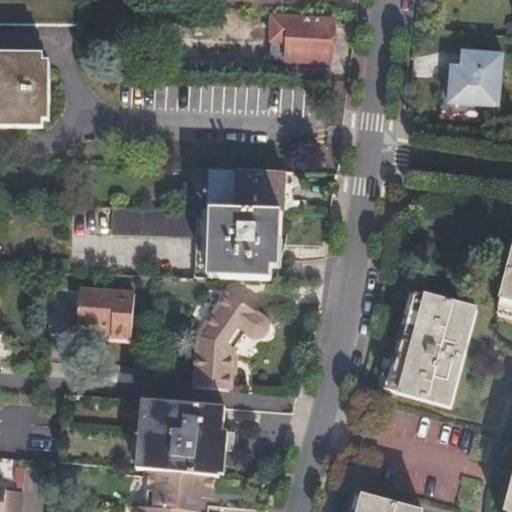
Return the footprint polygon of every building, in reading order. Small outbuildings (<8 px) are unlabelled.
[(171,1),(143,0),(143,10),(170,11),(171,1)] [(190,41),(192,12),(170,11),(143,10),(142,38),(190,41)] [(288,62),(331,63),(333,21),(272,19),(271,59),(288,59),(288,62)] [(460,104),(499,108),(505,55),(466,51),(460,104)] [(0,130),(42,131),(44,108),(50,108),(51,82),(44,82),(45,58),(0,57),(0,130)] [(284,215),(286,172),(204,170),(202,212),(284,215)] [(283,243),(284,215),(202,212),(115,210),(114,237),(198,240),(196,280),(273,283),(275,242),(283,243)] [(511,258),(498,308),(511,311),(511,258)] [(112,336),(129,338),(133,294),(79,289),(76,326),(112,329),(112,336)] [(245,331),(251,335),(257,337),(261,335),(264,333),(266,331),(267,326),(267,322),(265,319),(263,316),(229,292),(198,334),(194,386),(231,389),(236,343),(245,331)] [(388,391),(450,408),(476,310),(416,293),(388,391)] [(224,431),(227,407),(144,401),(64,395),(56,467),(154,475),(214,480),(220,481),(222,459),(223,452),(227,453),(229,432),(224,431)] [(213,494),(214,480),(154,475),(152,496),(150,510),(173,511),(197,511),(199,500),(200,493),(212,494),(213,494)] [(211,501),(212,494),(200,493),(199,500),(211,501)] [(0,511),(16,511),(17,497),(0,496),(0,495),(0,511)]
